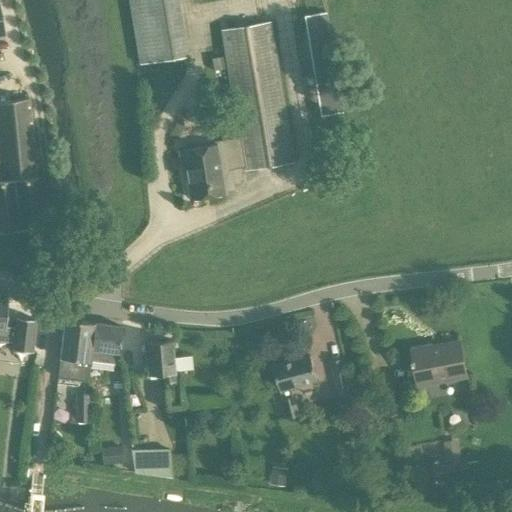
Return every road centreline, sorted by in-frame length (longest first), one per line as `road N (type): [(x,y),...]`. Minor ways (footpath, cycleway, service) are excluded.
road 1 (tertiary): [(54,300),(220,319),(358,288),(511,270)]
road 2 (unclassified): [(38,462),(54,300)]
